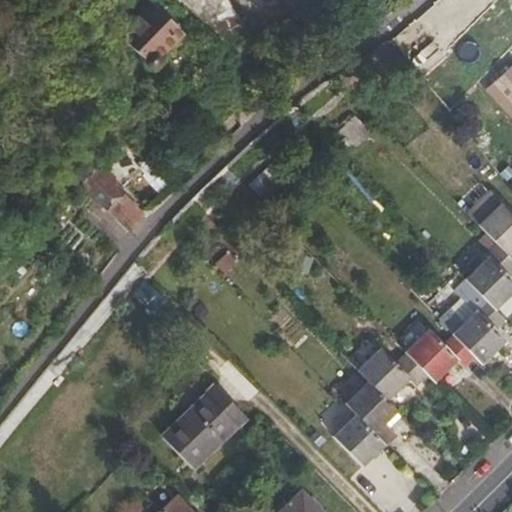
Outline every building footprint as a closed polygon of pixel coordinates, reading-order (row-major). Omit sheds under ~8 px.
[(153,0),(151,0),(138,12),(142,17),(122,35),(144,59),(144,62),(146,64),(148,65),(151,64),(153,62),(157,55),(164,48),(172,41),(173,28),(166,21),(170,17),(153,0)] [(511,60),(486,82),(511,112),(511,60)] [(117,128),(84,157),(93,166),(125,137),(117,128)] [(95,199),(124,226),(139,211),(105,178),(89,194),(95,199)] [(501,249),(511,260),(511,212),(496,196),(472,219),(501,249)] [(82,212),(109,242),(124,226),(95,199),(82,212)] [(470,286),(482,298),(501,318),(511,307),(511,260),(501,249),(489,261),(492,265),(470,286)] [(460,341),(462,343),(482,365),(490,372),(511,351),(500,339),(511,328),(501,318),(482,298),(470,309),(481,320),(460,341)] [(412,359),(415,361),(435,382),(442,389),(463,369),(471,376),(482,365),(462,343),(450,355),(433,338),(412,359)] [(365,377),(375,387),(394,407),(416,386),(423,393),(435,382),(415,361),(402,374),(386,357),(365,377)] [(351,411),(363,423),(381,442),(404,419),(394,407),(375,387),(351,411)] [(202,392),(156,433),(184,463),(229,422),(202,392)] [(363,423),(339,445),(368,476),(392,454),(381,442),(363,423)] [(321,511),(300,490),(277,511),(321,511)] [(159,511),(188,511),(175,497),(159,511)]
